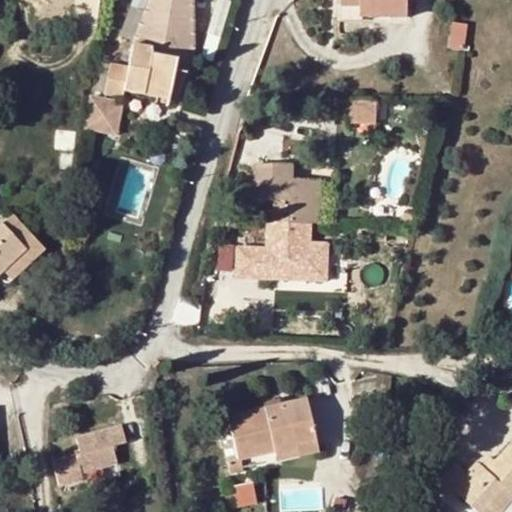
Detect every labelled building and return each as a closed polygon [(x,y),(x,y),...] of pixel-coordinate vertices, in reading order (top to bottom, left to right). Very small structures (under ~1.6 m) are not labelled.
[(149,0),(132,45),(131,52),(177,60),(189,63),(195,64),(193,0),(149,0)] [(342,0),(342,17),(409,19),(408,0),(342,0)] [(454,24),(468,26),(470,5),(457,4),(454,24)] [(122,97),(124,92),(125,84),(170,92),(172,85),(181,86),(186,75),(175,73),(177,60),(131,52),(128,68),(111,64),(106,93),(122,97)] [(175,73),(186,75),(189,63),(177,60),(175,73)] [(125,84),(124,92),(169,100),(170,92),(125,84)] [(175,103),(181,86),(172,85),(170,92),(169,100),(169,102),(175,103)] [(93,96),(90,117),(89,128),(108,132),(110,120),(119,122),(123,102),(93,96)] [(376,103),(346,101),(345,124),(375,125),(376,103)] [(117,134),(119,122),(110,120),(108,132),(117,134)] [(294,167),(256,166),(256,201),(290,203),(289,219),(280,218),(280,223),(269,223),(267,281),(310,282),(311,245),(312,225),(320,225),(321,182),(294,181),(294,167)] [(13,215),(3,225),(27,251),(3,272),(12,282),(46,251),(13,215)] [(68,218),(55,217),(54,231),(67,233),(68,218)] [(0,275),(3,272),(27,251),(3,225),(0,227),(0,275)] [(311,245),(310,282),(319,282),(320,245),(311,245)] [(255,250),(237,249),(237,279),(253,279),(255,250)] [(306,402),(229,419),(239,461),(275,453),(276,458),(297,453),(296,448),(316,444),(306,402)] [(81,456),(53,464),(58,489),(84,482),(82,476),(119,466),(114,450),(128,446),(123,429),(77,440),(81,456)] [(297,453),(276,458),(277,464),(319,455),(316,444),(296,448),(297,453)] [(454,491),(477,511),(487,511),(506,490),(511,495),(511,445),(497,462),(488,472),(483,467),(479,464),(468,476),(457,467),(437,489),(448,499),(454,491)] [(492,458),(483,467),(488,472),(497,462),(492,458)] [(257,502),(252,482),(234,486),(239,506),(257,502)] [(511,495),(506,490),(487,511),(501,511),(511,500),(511,495)]
